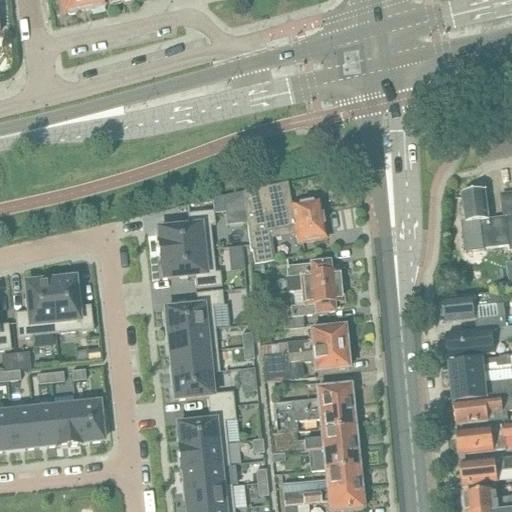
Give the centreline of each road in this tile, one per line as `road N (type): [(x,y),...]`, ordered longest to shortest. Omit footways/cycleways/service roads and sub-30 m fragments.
road 1 (residential): [(0,257),(77,240),(105,247),(131,471)]
road 2 (tertiary): [(399,310),(409,263),(396,67)]
road 3 (tertiary): [(364,75),(399,310)]
road 4 (secondary): [(39,130),(105,132),(247,101)]
road 5 (residential): [(229,48),(194,19),(174,19),(34,51)]
road 6 (secondary): [(238,70),(39,130)]
road 7 (tertiary): [(418,511),(399,310)]
road 8 (residential): [(229,48),(41,101)]
road 9 (residential): [(0,485),(131,471)]
road 10 (secondary): [(359,39),(238,70)]
road 11 (secondary): [(509,2),(390,31)]
road 12 (secondary): [(396,67),(511,36)]
